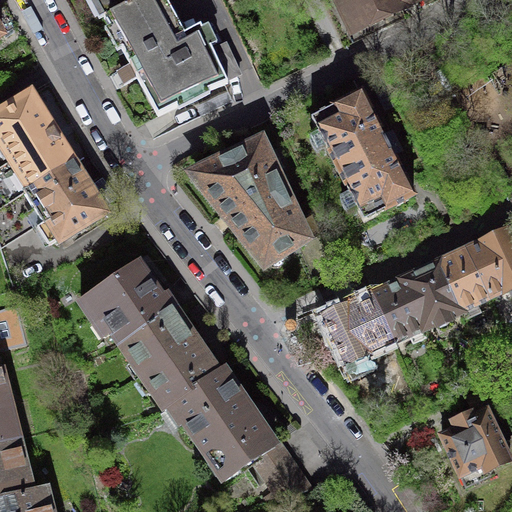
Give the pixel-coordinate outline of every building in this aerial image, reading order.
[(94,0),(104,18),(138,0),(94,0)] [(180,38),(159,0),(138,0),(104,18),(132,68),(158,116),(227,84),(225,79),(240,72),(227,44),(212,50),(201,27),(180,38)] [(340,0),(353,27),(410,0),(340,0)] [(338,171),(388,146),(375,120),(362,94),(311,120),(328,153),(329,153),(338,171)] [(0,209),(74,164),(55,134),(31,95),(0,114),(0,146),(11,164),(0,171),(0,209)] [(290,209),(260,145),(196,175),(195,178),(199,183),(195,186),(207,201),(211,198),(230,222),(249,246),(245,249),(257,263),(261,260),(265,266),(284,250),(320,233),(305,202),(290,209)] [(401,172),(388,146),(338,171),(348,189),(347,190),(364,223),(414,198),(401,172)] [(76,168),(74,164),(0,209),(0,244),(0,245),(34,223),(49,247),(55,244),(56,246),(105,215),(76,168)] [(482,245),(468,252),(490,298),(504,292),(504,293),(511,289),(511,244),(507,233),(482,245)] [(440,264),(439,265),(461,313),(463,313),(462,311),(490,298),(468,252),(461,255),(440,265),(440,264)] [(403,282),(425,330),(461,313),(439,265),(414,277),(403,282)] [(173,311),(178,308),(180,305),(177,300),(173,295),(164,299),(161,301),(137,266),(81,304),(95,324),(102,319),(121,346),(173,311)] [(382,292),(374,296),(395,342),(409,336),(413,345),(426,339),(422,330),(423,329),(424,331),(425,330),(403,282),(401,283),(382,292)] [(345,366),(395,342),(374,296),(343,310),(324,320),(345,366)] [(0,445),(18,441),(0,372),(0,371),(0,351),(27,345),(17,306),(0,312),(0,445)] [(191,337),(173,311),(121,346),(134,365),(135,364),(154,392),(152,393),(165,411),(217,375),(200,349),(206,344),(202,338),(199,333),(191,337)] [(222,371),(217,375),(165,411),(165,412),(175,405),(186,422),(185,424),(225,482),(253,464),(279,502),(311,490),(279,444),(274,447),(256,421),(260,416),(256,411),(253,405),(247,408),(222,371)] [(489,387),(466,398),(470,406),(473,413),(496,402),(489,387)] [(456,430),(442,437),(461,477),(466,488),(490,477),(487,472),(510,461),(487,412),(474,418),(472,414),(463,419),(453,424),(456,430)] [(18,441),(0,445),(0,511),(50,511),(45,489),(31,493),(18,441)]
